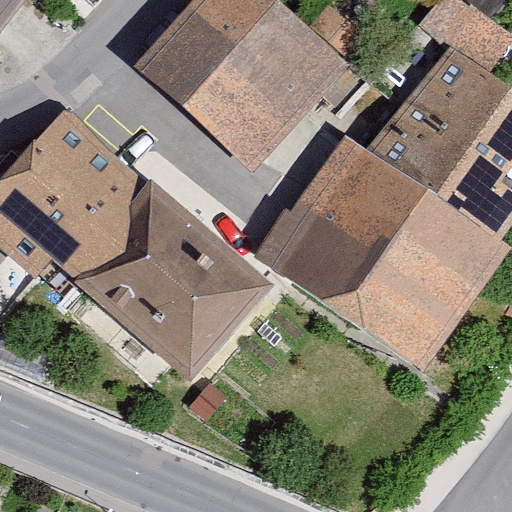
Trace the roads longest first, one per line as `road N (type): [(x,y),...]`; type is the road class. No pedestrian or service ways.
road 1 (tertiary): [(0,430),(200,511)]
road 2 (tertiary): [(0,138),(59,101),(156,0)]
